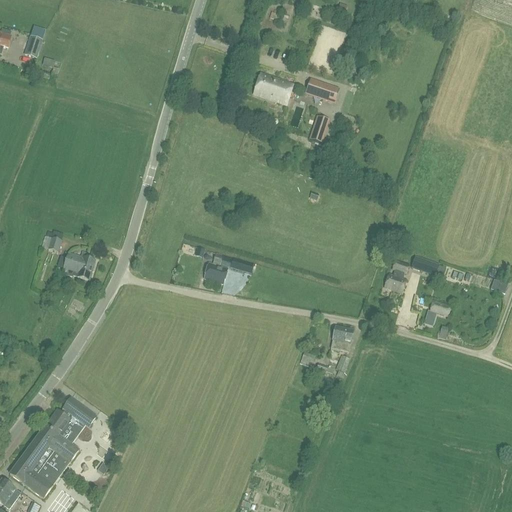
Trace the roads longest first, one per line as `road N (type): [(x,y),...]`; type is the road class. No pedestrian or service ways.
road 1 (unclassified): [(118,276),(356,322),(511,367)]
road 2 (tertiary): [(118,276),(201,0)]
road 3 (tertiary): [(0,448),(118,276)]
